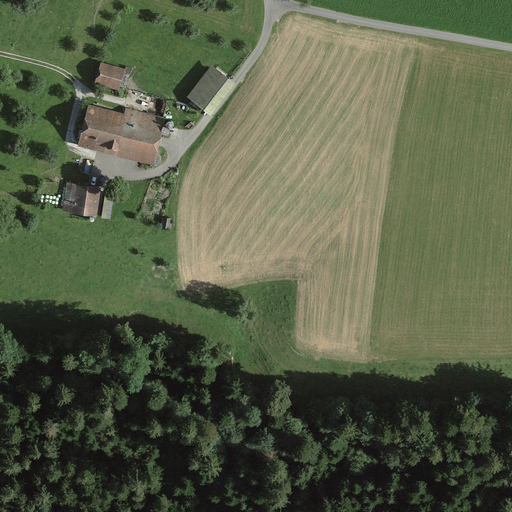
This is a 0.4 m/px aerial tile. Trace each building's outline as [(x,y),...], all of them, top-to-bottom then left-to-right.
[(126,72),(102,65),(96,85),(121,92),(126,72)] [(215,67),(191,97),(205,109),(230,79),(215,67)] [(82,145),(117,153),(126,118),(92,109),(82,145)] [(128,111),(126,118),(117,153),(152,163),(163,120),(128,111)] [(102,190),(75,186),(71,213),(97,217),(102,190)]
